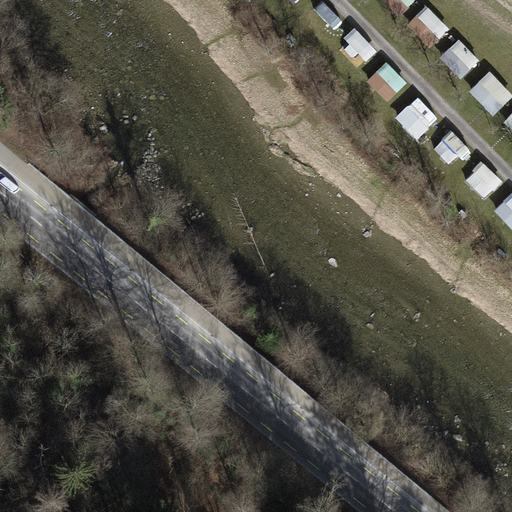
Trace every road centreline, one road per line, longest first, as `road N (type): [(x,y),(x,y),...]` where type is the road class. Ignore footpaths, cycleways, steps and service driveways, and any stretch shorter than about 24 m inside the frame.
road 1 (primary): [(394,511),(0,191)]
road 2 (track): [(511,181),(340,0)]
